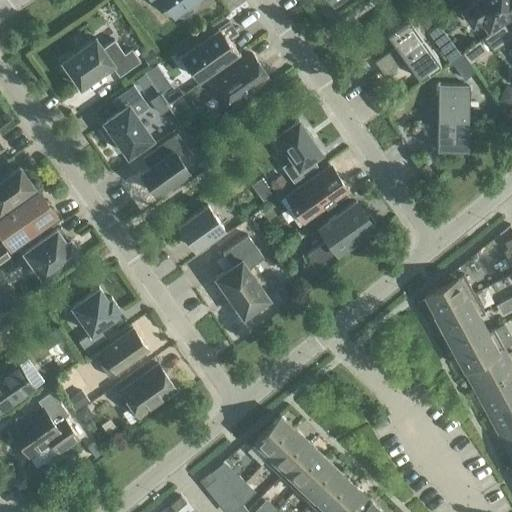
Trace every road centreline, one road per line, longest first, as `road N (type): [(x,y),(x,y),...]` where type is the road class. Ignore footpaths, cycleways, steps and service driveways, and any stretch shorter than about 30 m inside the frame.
road 1 (residential): [(234,416),(0,86)]
road 2 (residential): [(431,256),(249,0)]
road 3 (residential): [(234,416),(431,256)]
road 4 (residential): [(117,511),(234,416)]
